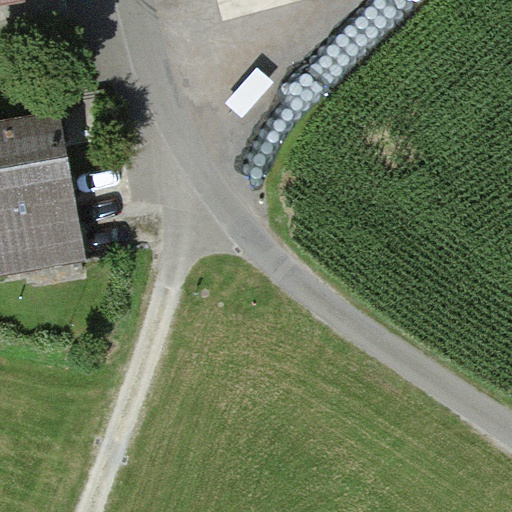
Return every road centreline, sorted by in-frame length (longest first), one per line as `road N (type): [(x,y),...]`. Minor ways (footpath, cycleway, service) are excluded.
road 1 (residential): [(136,0),(196,210),(511,431)]
road 2 (track): [(196,210),(94,511)]
